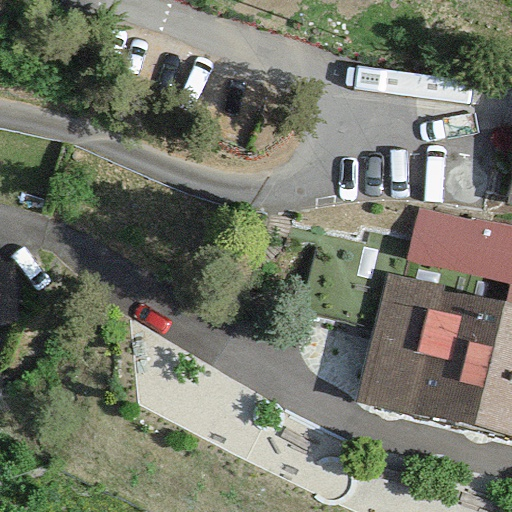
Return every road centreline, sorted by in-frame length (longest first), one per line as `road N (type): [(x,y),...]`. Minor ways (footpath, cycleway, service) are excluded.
road 1 (residential): [(0,114),(58,123),(237,195),(297,189),(336,162),(345,128),(334,94),(303,73),(128,0)]
road 2 (residential): [(511,466),(334,415),(71,255),(0,221)]
